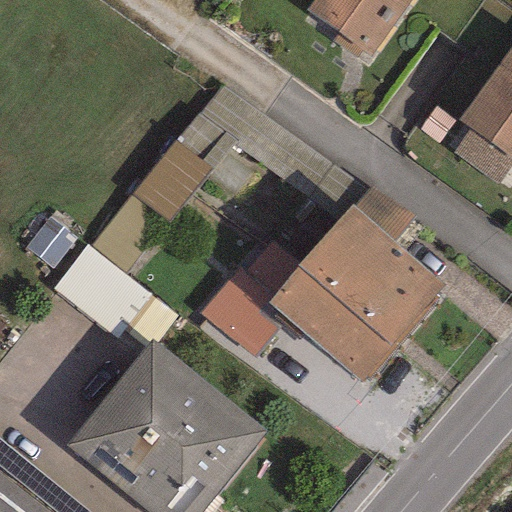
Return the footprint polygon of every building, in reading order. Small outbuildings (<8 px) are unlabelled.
[(377,76),(435,0),(330,0),(311,26),(377,76)] [(511,187),(511,47),(458,125),(470,133),(456,154),(509,191),(511,187)] [(352,212),(390,244),(412,219),(219,85),(89,249),(124,276),(234,148),(352,212)] [(390,244),(352,212),(303,269),(269,308),(282,319),(363,388),(446,292),(390,244)] [(239,275),(195,333),(220,353),(231,340),(253,357),(282,319),(269,308),(303,269),(276,248),(250,283),(239,275)] [(124,276),(89,249),(57,290),(141,354),(150,343),(173,313),(124,276)] [(141,354),(64,449),(141,511),(203,511),(265,436),(150,343),(141,354)]
